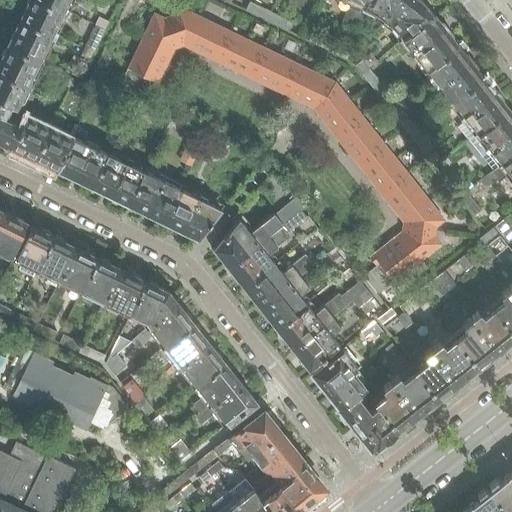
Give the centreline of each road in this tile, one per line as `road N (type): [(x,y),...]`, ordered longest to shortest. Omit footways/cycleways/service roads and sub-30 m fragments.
road 1 (residential): [(377,507),(185,264),(0,175)]
road 2 (tertiary): [(377,507),(511,401)]
